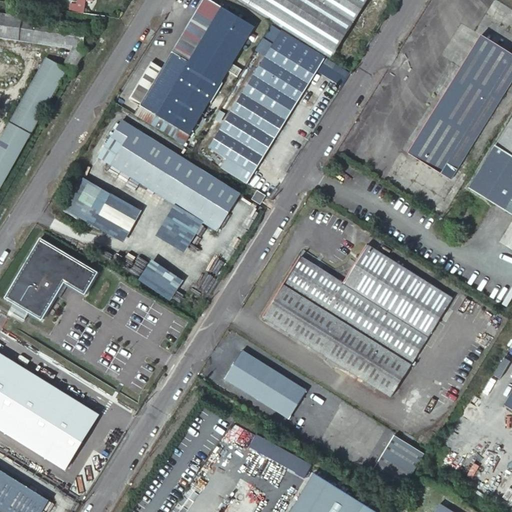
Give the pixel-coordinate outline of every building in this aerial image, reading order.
[(69,3),(68,11),(82,13),(84,0),(75,0),(75,4),(69,3)] [(236,0),(271,21),(330,58),(366,0),(236,0)] [(254,24),(221,5),(189,60),(172,51),(140,104),(189,133),(254,24)] [(0,37),(73,49),(63,68),(48,60),(0,142),(0,186),(67,71),(71,74),(85,50),(82,50),(86,26),(0,12),(0,37)] [(323,56),(279,29),(207,145),(225,157),(220,165),(245,181),(250,172),(251,173),(323,56)] [(511,53),(482,34),(409,152),(439,172),(446,162),(457,169),(511,80),(511,53)] [(340,79),(345,69),(328,60),(323,70),(340,79)] [(109,137),(110,137),(228,211),(239,194),(120,120),(109,137)] [(511,129),(474,191),(511,214),(511,129)] [(216,230),(228,211),(110,137),(107,142),(117,149),(110,162),(216,230)] [(80,178),(65,211),(126,238),(141,205),(80,178)] [(264,194),(256,189),(251,197),(259,203),(264,194)] [(95,275),(39,238),(0,295),(0,296),(9,302),(4,309),(19,319),(24,312),(37,320),(61,284),(81,297),(95,275)] [(453,297),(367,244),(343,282),(300,255),(262,316),(390,396),(453,297)] [(137,278),(169,299),(183,278),(151,257),(137,278)] [(306,389),(242,349),(224,376),(289,416),(306,389)] [(0,428),(1,429),(8,434),(64,469),(98,414),(0,353),(0,428)] [(224,376),(220,383),(285,423),(289,416),(224,376)] [(511,387),(502,403),(511,409),(511,387)] [(318,440),(349,459),(356,446),(325,428),(318,440)] [(0,434),(6,438),(8,434),(1,429),(0,431),(0,434)] [(312,462),(256,431),(248,444),(304,475),(312,462)] [(393,433),(372,467),(403,486),(424,452),(393,433)] [(37,453),(33,460),(54,473),(58,466),(37,453)] [(0,469),(0,511),(38,511),(47,499),(0,469)] [(377,511),(378,510),(314,471),(287,511),(377,511)]
